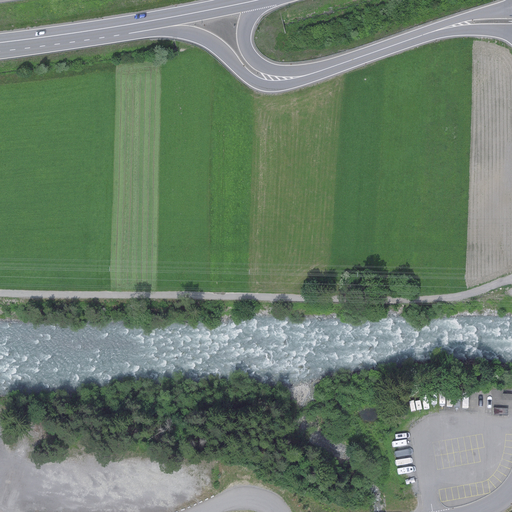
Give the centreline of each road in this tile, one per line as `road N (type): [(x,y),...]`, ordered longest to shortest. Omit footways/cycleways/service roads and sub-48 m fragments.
road 1 (track): [(511,280),(436,295),(0,292)]
road 2 (tertiary): [(511,21),(452,25),(330,68),(266,80)]
road 3 (tertiary): [(115,25),(130,37),(195,35),(248,76),(266,80)]
road 4 (primary): [(259,0),(115,25)]
